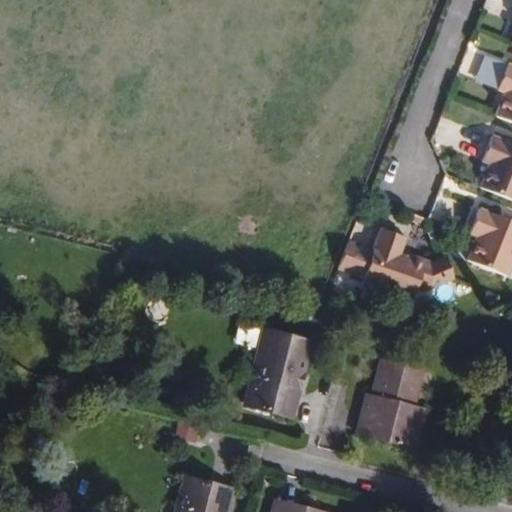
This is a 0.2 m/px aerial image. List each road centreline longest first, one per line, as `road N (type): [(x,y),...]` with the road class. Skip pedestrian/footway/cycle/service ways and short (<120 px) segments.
road 1 (residential): [(241,451),(474,511)]
road 2 (residential): [(462,0),(391,175)]
